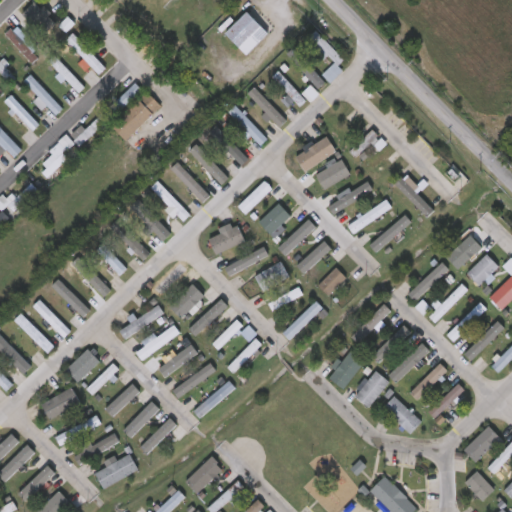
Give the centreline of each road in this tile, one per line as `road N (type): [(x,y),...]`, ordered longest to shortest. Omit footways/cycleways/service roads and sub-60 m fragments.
road 1 (residential): [(378,51),(0,414)]
road 2 (tertiary): [(329,0),(511,183)]
road 3 (residential): [(130,64),(0,187)]
road 4 (residential): [(310,378),(379,444),(425,449),(452,442)]
road 5 (residential): [(66,0),(184,118)]
road 6 (residential): [(395,297),(511,406)]
road 7 (residential): [(511,385),(444,455),(446,511)]
road 8 (residential): [(342,86),(451,188)]
road 9 (residential): [(266,159),(365,262)]
road 10 (residential): [(184,236),(281,338)]
road 11 (residential): [(102,318),(187,411)]
